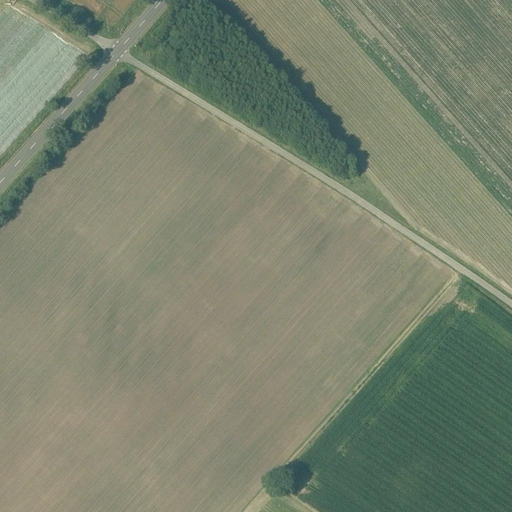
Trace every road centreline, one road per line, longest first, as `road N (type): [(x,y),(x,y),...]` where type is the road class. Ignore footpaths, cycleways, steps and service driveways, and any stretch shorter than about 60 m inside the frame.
road 1 (unclassified): [(116,51),(511,305)]
road 2 (tertiary): [(116,51),(0,182)]
